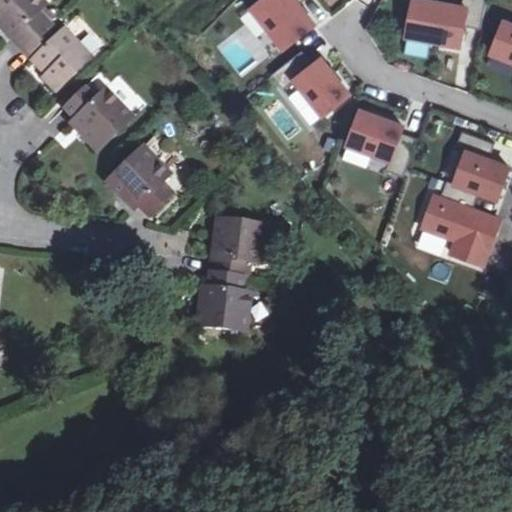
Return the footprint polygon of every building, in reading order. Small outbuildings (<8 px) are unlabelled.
[(11,37),(22,49),(49,22),(39,11),(46,3),(43,0),(0,0),(0,20),(3,18),(16,32),(11,37)] [(315,26),(299,7),(307,0),(267,0),(255,10),(270,30),(286,49),(315,26)] [(461,47),(465,28),(481,31),(487,0),(467,0),(466,9),(414,0),(408,39),(461,47)] [(270,30),(255,10),(243,19),(259,39),(270,30)] [(3,18),(0,20),(0,25),(11,37),(16,32),(3,18)] [(45,77),(57,90),(88,61),(75,48),(79,44),(64,29),(59,33),(49,22),(22,49),(33,60),(36,57),(50,72),(47,75),(45,77)] [(511,27),(505,24),(492,55),(511,62),(511,27)] [(75,48),(88,61),(93,57),(79,44),(75,48)] [(284,93),(296,83),(301,90),(323,118),(350,97),(323,62),(314,68),(302,53),(271,77),(284,93)] [(511,62),(492,55),(488,66),(511,75),(511,62)] [(36,57),(33,60),(47,75),(50,72),(36,57)] [(85,137),(99,151),(130,121),(117,107),(119,103),(106,90),(96,99),(86,88),(66,107),(76,118),(90,132),(85,137)] [(323,118),(301,90),(289,99),(311,127),(323,118)] [(117,107),(130,121),(133,119),(119,103),(117,107)] [(372,155),(390,162),(386,172),(405,179),(419,142),(402,135),(404,129),(361,113),(348,147),(372,155)] [(90,132),(76,118),(72,123),(85,137),(90,132)] [(457,185),(479,194),(499,201),(511,170),(491,162),(490,162),(496,146),(463,134),(457,150),(469,154),(457,185)] [(367,169),(372,155),(348,147),(343,161),(367,169)] [(151,166),(155,164),(140,148),(137,151),(151,166)] [(139,205),(149,215),(171,194),(161,184),(168,177),(155,164),(151,166),(137,151),(107,181),(121,195),(126,191),(139,205)] [(449,182),(442,200),(436,198),(425,229),(461,242),(456,257),(484,267),(490,252),(500,222),(473,211),(479,194),(457,185),(449,182)] [(126,191),(121,195),(134,209),(139,205),(126,191)] [(203,309),(200,329),(242,333),(244,313),(250,313),(252,294),(241,293),(242,278),(247,279),(249,263),(261,264),(264,245),(288,248),(290,227),(219,219),(217,239),(224,240),(221,259),(214,258),(211,289),(208,310),(203,309)] [(224,240),(217,239),(214,258),(221,259),(224,240)] [(208,310),(211,289),(205,289),(203,309),(208,310)]
